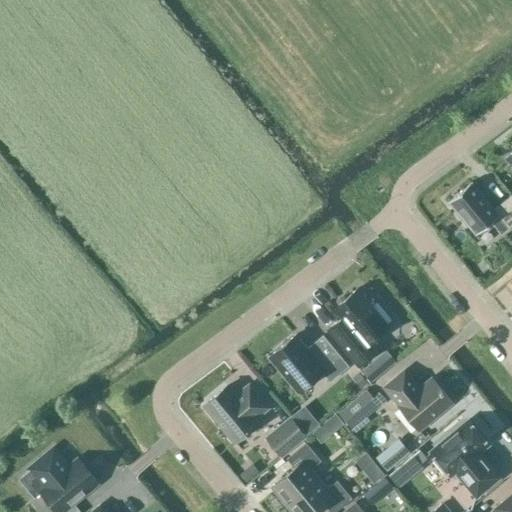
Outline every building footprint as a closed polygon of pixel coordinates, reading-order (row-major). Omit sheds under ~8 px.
[(495,207),(474,180),(448,201),(474,233),(491,219),(501,231),(511,221),(511,193),(495,207)] [(357,289),(330,311),(338,321),(327,330),(357,367),(378,350),(371,342),(389,327),(386,324),(391,320),(376,303),(372,307),(357,289)] [(295,335),(268,357),(298,393),(322,373),(329,382),(348,366),(322,336),(306,349),(295,335)] [(418,431),(452,403),(431,378),(419,388),(404,370),(383,387),(398,405),(397,406),(418,431)] [(226,387),(203,406),(234,442),(257,423),(253,419),(267,408),(249,385),(234,397),(226,387)] [(338,414),(351,429),(371,412),(368,409),(375,402),(366,391),(338,414)] [(290,418),(265,438),(280,457),(305,436),(290,418)] [(487,445),(467,421),(429,452),(450,477),(454,473),(475,498),(499,478),(478,453),(487,445)] [(271,487),(287,505),(317,480),(309,470),(319,461),(305,444),(286,459),(294,468),(271,487)] [(52,448),(28,469),(29,471),(19,479),(34,498),(40,492),(56,511),(62,511),(97,483),(77,459),(68,467),(52,448)] [(384,454),(376,460),(387,472),(394,466),(384,454)] [(411,454),(386,474),(396,486),(421,466),(411,454)] [(325,490),(317,480),(287,505),(292,511),(316,511),(324,505),(330,511),(335,511),(350,499),(336,482),(325,490)] [(511,511),(511,492),(494,507),(498,511),(511,511)] [(362,511),(355,502),(342,511),(362,511)]
